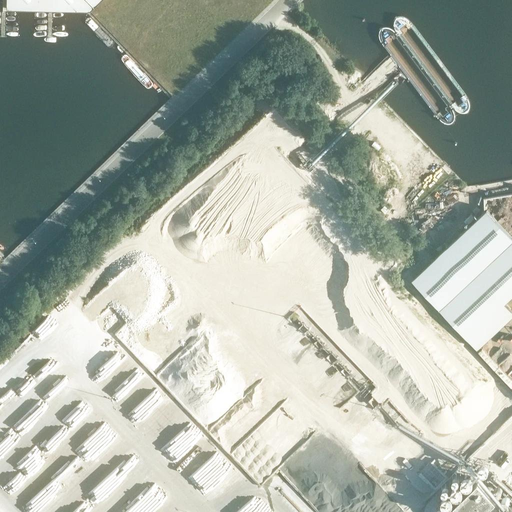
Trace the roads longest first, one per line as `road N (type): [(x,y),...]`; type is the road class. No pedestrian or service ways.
road 1 (unclassified): [(0,282),(282,0)]
road 2 (unknown): [(0,419),(64,363),(48,342),(0,381)]
road 3 (unknown): [(0,501),(100,401)]
